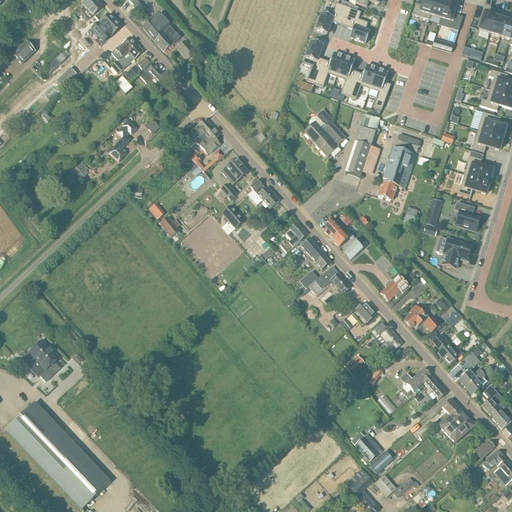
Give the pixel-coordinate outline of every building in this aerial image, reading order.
[(49,5),(44,0),(24,0),(39,15),(49,5)] [(87,0),(82,5),(93,17),(102,8),(94,0),(87,0)] [(126,0),(126,1),(137,13),(138,11),(143,8),(137,1),(138,0),(126,0)] [(356,0),(355,5),(361,6),(367,8),(369,2),(379,5),(380,0),(356,0)] [(429,21),(435,0),(423,0),(422,6),(416,4),(412,16),(429,21)] [(445,2),(437,0),(435,0),(429,21),(431,16),(440,20),(446,2),(445,2)] [(454,15),(457,5),(446,2),(440,20),(451,23),(448,30),(458,33),(462,18),(454,15)] [(323,10),(315,31),(327,35),(331,23),(342,27),(348,9),(336,4),(332,14),(323,10)] [(348,9),(342,27),(352,31),(349,39),(365,45),(369,33),(365,32),(368,24),(358,21),(361,14),(348,9)] [(489,35),(495,17),(484,14),(479,31),(489,35)] [(121,29),(109,15),(100,23),(87,34),(100,48),(112,37),(121,29)] [(144,27),(143,28),(145,31),(154,41),(163,33),(170,27),(160,15),(157,17),(152,21),(144,27)] [(495,18),(495,17),(489,35),(500,38),(505,21),(495,18)] [(509,45),(511,34),(511,22),(505,21),(500,38),(510,41),(508,45),(509,45)] [(164,53),(173,45),(169,41),(176,35),(170,28),(154,42),(164,53)] [(33,33),(29,29),(15,42),(19,47),(33,33)] [(116,51),(111,56),(117,63),(123,59),(122,58),(136,45),(131,39),(130,39),(123,45),(122,46),(119,49),(116,51)] [(433,43),(432,48),(439,50),(441,42),(434,40),(433,43)] [(179,47),(177,48),(188,60),(196,54),(185,41),(179,47)] [(26,42),(11,56),(21,66),(36,52),(26,42)] [(311,42),(303,65),(311,68),(306,83),(315,86),(324,62),(318,59),(323,46),(311,42)] [(117,63),(111,69),(117,76),(134,61),(135,59),(143,53),(136,46),(136,45),(122,58),(123,59),(117,63)] [(474,52),(472,60),(480,62),(482,54),(474,52)] [(201,54),(198,57),(203,63),(206,60),(201,54)] [(324,62),(315,86),(323,89),(328,75),(337,78),(344,58),(333,55),(330,64),(324,62)] [(146,58),(138,65),(143,70),(151,63),(146,58)] [(344,58),(337,78),(345,81),(340,95),(348,98),(357,74),(351,72),(355,62),(344,58)] [(58,63),(56,60),(48,68),(52,73),(60,65),(58,63)] [(167,78),(155,65),(147,72),(148,73),(140,79),(146,86),(154,80),(160,86),(167,78)] [(357,74),(348,98),(356,101),(361,87),(370,91),(377,71),(367,67),(363,76),(357,74)] [(377,71),(370,91),(378,94),(374,107),(382,110),(391,86),(384,84),(388,74),(377,71)] [(491,71),(489,78),(493,79),(490,90),(511,97),(511,84),(506,82),(508,77),(491,71)] [(57,79),(45,90),(51,98),(52,99),(58,93),(65,87),(71,81),(63,72),(57,79)] [(73,72),(68,76),(71,80),(76,75),(73,72)] [(123,78),(116,84),(126,96),(133,90),(123,78)] [(482,100),(480,107),(496,113),(498,106),(511,110),(511,108),(511,97),(490,90),(486,102),(482,100)] [(330,97),(343,102),(344,98),(338,96),(332,93),(330,97)] [(249,109),(244,114),(249,119),(254,114),(249,109)] [(44,113),(41,116),(47,123),(50,120),(44,113)] [(483,113),(477,132),(504,140),(507,130),(506,130),(507,128),(499,125),(493,124),(495,117),(483,113)] [(66,114),(60,121),(64,125),(70,118),(66,114)] [(360,128),(345,174),(360,179),(362,174),(371,177),(380,151),(370,148),(375,133),(378,124),(379,121),(364,116),(361,124),(360,128)] [(314,144),(327,158),(331,155),(334,158),(340,152),(337,149),(338,148),(336,147),(344,140),(331,125),(324,131),(321,127),(324,125),(318,118),(314,118),(312,119),(309,123),(309,125),(311,127),(304,133),(312,141),(315,143),(314,144)] [(152,120),(145,128),(153,135),(160,128),(152,120)] [(206,121),(205,121),(196,128),(192,124),(180,137),(191,149),(197,144),(200,147),(202,145),(199,141),(213,129),(206,121)] [(109,154),(111,156),(119,163),(126,155),(121,151),(129,141),(125,137),(128,133),(130,136),(136,130),(127,122),(117,134),(122,139),(109,154)] [(206,158),(208,156),(220,146),(216,141),(215,142),(214,141),(219,136),(213,129),(199,141),(202,145),(200,147),(203,151),(192,160),(203,174),(206,172),(200,165),(202,158),(201,156),(203,154),(206,158)] [(477,132),(472,150),(484,154),(486,148),(499,152),(500,149),(501,149),(504,140),(477,132)] [(443,134),(441,141),(452,145),(454,138),(443,134)] [(400,135),(396,148),(417,154),(420,141),(400,135)] [(433,139),(431,144),(442,148),(444,143),(433,139)] [(415,156),(393,149),(377,197),(392,202),(396,188),(404,190),(415,156)] [(218,150),(213,155),(218,161),(224,156),(218,150)] [(469,157),(464,176),(491,184),(494,174),(492,174),(493,172),(480,168),(482,161),(469,157)] [(236,160),(229,166),(221,173),(233,186),(240,179),(248,173),(236,160)] [(432,162),(428,160),(423,176),(427,178),(432,162)] [(73,173),(71,175),(74,177),(75,176),(81,181),(89,173),(87,171),(89,170),(82,163),(72,172),(73,173)] [(201,172),(201,171),(194,164),(190,168),(187,170),(194,178),(201,172)] [(70,176),(65,181),(62,184),(65,187),(68,184),(73,178),(70,176)] [(464,176),(458,194),(471,197),(472,192),(486,196),(486,193),(488,193),(491,184),(464,176)] [(267,188),(265,190),(258,181),(250,187),(264,203),(268,208),(270,210),(279,202),(267,188)] [(221,191),(230,201),(231,200),(235,197),(236,196),(227,185),(221,191)] [(134,188),(133,199),(141,200),(143,189),(134,188)] [(433,200),(426,225),(434,228),(438,216),(441,203),(433,200)] [(457,204),(455,211),(459,213),(455,227),(476,233),(480,218),(467,214),(469,208),(457,204)] [(231,206),(221,215),(235,230),(245,222),(231,206)] [(347,217),(341,223),(346,228),(352,223),(347,217)] [(160,225),(171,239),(179,232),(167,218),(160,225)] [(332,221),(322,230),(332,241),(342,232),(332,221)] [(284,257),(308,236),(297,224),(289,231),(291,232),(286,236),(291,242),(289,244),(286,240),(279,246),(284,250),(281,253),(284,257)] [(425,227),(423,235),(435,238),(437,231),(425,227)] [(346,228),(342,232),(332,241),(339,248),(348,239),(346,236),(350,232),(346,228)] [(472,247),(447,239),(442,256),(444,257),(441,267),(456,272),(459,261),(467,264),(472,247)] [(310,240),(302,246),(302,247),(313,259),(321,253),(310,240)] [(342,253),(350,262),(362,250),(355,242),(342,253)] [(321,253),(313,259),(322,271),(327,267),(328,268),(332,266),(321,253)] [(259,256),(255,261),(259,265),(263,261),(259,256)] [(333,268),(309,288),(315,296),(332,283),(342,295),(351,288),(339,275),(338,275),(333,268)] [(386,290),(380,295),(387,302),(388,302),(394,296),(397,300),(408,289),(398,278),(392,284),(386,290)] [(292,289),(298,295),(303,290),(304,291),(307,288),(303,283),(299,286),(297,284),(292,289)] [(442,299),(437,303),(445,312),(450,307),(442,299)] [(293,302),(288,306),(292,311),(297,307),(293,302)] [(375,316),(364,304),(353,313),(364,326),(375,316)] [(418,327),(422,323),(431,333),(440,326),(433,317),(430,320),(426,315),(424,317),(416,308),(410,313),(411,314),(404,321),(411,329),(416,324),(418,327)] [(333,319),(329,323),(334,328),(338,325),(333,319)] [(394,351),(402,344),(390,330),(388,332),(386,334),(384,331),(385,329),(381,324),(371,333),(376,339),(380,335),(386,343),(379,348),(387,357),(393,351),(394,351)] [(434,332),(427,338),(431,342),(438,336),(434,332)] [(453,351),(447,345),(440,336),(432,342),(438,349),(439,348),(441,350),(437,354),(449,367),(462,355),(455,348),(453,351)] [(27,354),(45,373),(60,359),(41,341),(27,354)] [(474,352),(471,354),(478,364),(482,362),(486,359),(478,349),(474,352)] [(357,356),(343,367),(351,377),(365,366),(357,356)] [(495,369),(487,376),(492,382),(500,375),(495,369)] [(82,370),(79,377),(85,379),(88,372),(82,370)] [(377,370),(368,384),(373,387),(382,374),(377,370)] [(400,390),(406,396),(407,398),(412,393),(415,397),(419,393),(416,390),(423,384),(431,377),(424,370),(411,381),(406,376),(400,381),(405,386),(400,390)] [(478,384),(485,378),(479,371),(472,377),(469,372),(467,374),(460,380),(472,395),(479,389),(481,387),(478,384)] [(446,394),(431,377),(423,384),(438,401),(446,394)] [(489,400),(482,407),(493,419),(500,412),(505,407),(507,405),(491,387),(483,394),(489,400)] [(441,419),(436,424),(437,426),(436,427),(436,428),(449,417),(450,417),(459,409),(451,400),(442,408),(446,413),(440,418),(441,419)] [(81,511),(111,483),(35,403),(5,431),(81,511)] [(500,412),(493,419),(502,430),(508,425),(510,423),(511,425),(511,411),(507,405),(505,407),(500,412)] [(449,417),(436,428),(437,429),(435,432),(436,433),(436,434),(445,443),(448,441),(452,445),(473,425),(459,409),(450,417),(449,417)] [(174,419),(179,425),(186,420),(181,414),(174,419)] [(367,435),(354,447),(369,463),(382,452),(367,435)] [(484,444),(476,450),(474,452),(481,460),(495,448),(489,442),(485,445),(484,444)] [(494,474),(502,482),(505,486),(510,483),(511,480),(511,466),(506,460),(506,461),(503,458),(503,457),(498,451),(482,466),(487,471),(488,471),(495,465),(498,468),(497,469),(498,470),(494,474)] [(393,461),(385,452),(370,466),(377,475),(393,461)] [(349,489),(347,491),(366,511),(377,511),(380,510),(376,506),(363,492),(373,483),(361,470),(357,474),(353,478),(348,482),(352,487),(349,489)] [(375,485),(386,499),(396,490),(384,477),(375,485)] [(397,490),(402,496),(413,487),(414,489),(419,486),(416,482),(414,484),(409,479),(397,490)]
